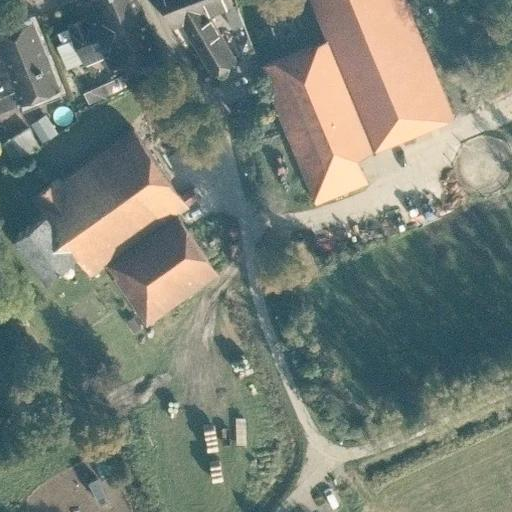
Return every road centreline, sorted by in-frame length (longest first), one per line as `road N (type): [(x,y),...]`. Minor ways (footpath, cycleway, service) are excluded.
road 1 (residential): [(324,462),(257,299),(218,125),(149,0)]
road 2 (residential): [(324,462),(377,448),(511,384)]
